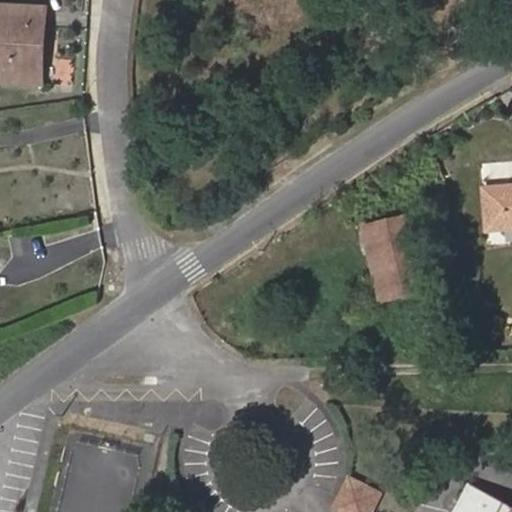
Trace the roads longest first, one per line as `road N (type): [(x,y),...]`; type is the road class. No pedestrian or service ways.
road 1 (residential): [(155,286),(511,62)]
road 2 (residential): [(155,286),(135,251),(118,182),(111,64),(119,0)]
road 3 (track): [(511,370),(294,375)]
road 4 (residential): [(0,402),(155,286)]
road 5 (residential): [(155,286),(224,369),(246,377),(294,375)]
